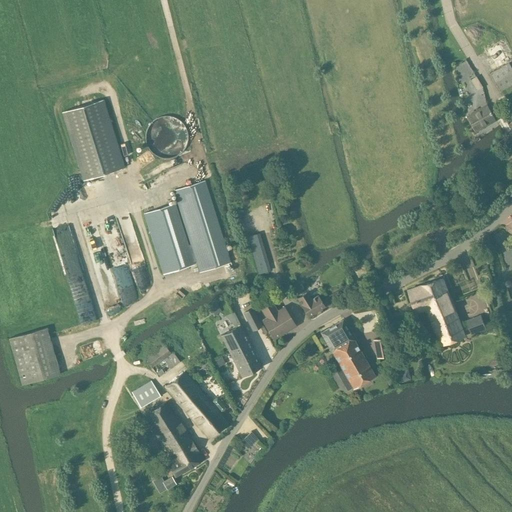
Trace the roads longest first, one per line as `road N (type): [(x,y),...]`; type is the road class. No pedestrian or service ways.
road 1 (unclassified): [(186,511),(294,340),(460,250),(511,206)]
road 2 (track): [(133,191),(199,170),(163,0)]
